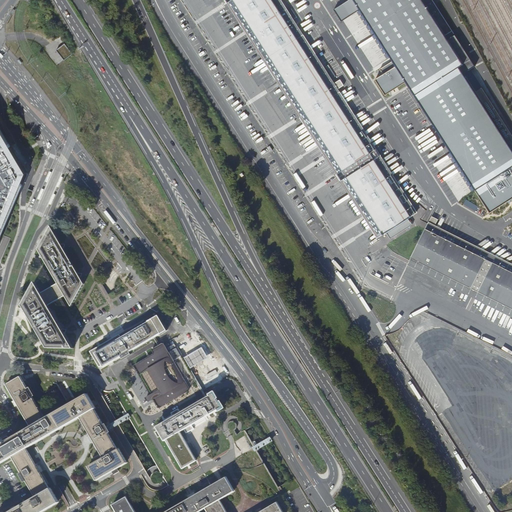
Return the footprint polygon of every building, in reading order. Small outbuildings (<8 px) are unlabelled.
[(226,0),(258,49),(257,50),(271,71),(272,71),(278,81),(277,81),(296,110),(297,110),(298,112),(298,113),(308,129),(308,128),(310,131),(315,127),(383,234),(386,232),(391,238),(413,224),(411,220),(410,221),(408,218),(411,216),(410,215),(414,213),(414,214),(417,213),(392,174),(386,178),(359,134),(363,132),(362,131),(363,130),(349,108),(356,104),(352,98),(345,102),(279,0),(226,0)] [(341,21),(360,9),(393,60),(380,68),(383,74),(375,78),(385,94),(406,81),(488,210),(511,195),(511,148),(506,140),(511,136),(511,133),(482,86),(476,89),(465,71),(475,65),(433,0),(347,0),(334,9),(341,21)] [(47,46),(43,49),(56,67),(72,54),(59,37),(51,43),(47,46)] [(0,230),(21,183),(25,173),(20,165),(12,152),(11,148),(5,140),(0,130),(0,230)] [(0,230),(0,235),(22,186),(21,183),(0,230)] [(432,216),(428,224),(435,227),(438,220),(432,216)] [(428,225),(411,259),(499,302),(496,308),(511,315),(511,266),(488,255),(486,259),(456,244),(458,240),(428,225)] [(63,247),(51,226),(38,249),(43,258),(58,283),(61,289),(65,296),(72,307),(84,284),(81,278),(79,275),(63,247)] [(41,293),(35,282),(22,305),(24,308),(44,343),(47,348),(74,349),(65,334),(63,330),(49,306),(45,299),(41,293)] [(61,289),(58,283),(55,285),(53,286),(41,293),(45,299),(49,306),(60,299),(62,298),(65,296),(61,289)] [(151,319),(152,320),(122,337),(120,334),(90,352),(99,368),(102,366),(103,367),(122,357),(123,359),(131,354),(130,352),(160,335),(168,330),(159,315),(151,319)] [(450,330),(444,332),(447,340),(453,338),(450,330)] [(154,399),(159,407),(172,400),(174,403),(177,402),(178,404),(191,396),(196,404),(206,398),(203,394),(176,348),(168,352),(164,344),(153,350),(155,354),(135,366),(137,369),(150,391),(152,394),(154,399)] [(31,427),(45,419),(21,376),(6,385),(7,385),(18,404),(31,426),(31,427)] [(222,407),(214,393),(206,398),(196,404),(156,427),(165,441),(166,440),(182,468),(197,460),(180,432),(187,428),(222,407)] [(45,419),(31,427),(9,440),(1,444),(0,444),(0,463),(12,457),(26,448),(47,436),(80,417),(94,409),(95,408),(87,394),(72,403),(67,406),(52,415),(45,419)] [(154,399),(152,394),(146,398),(148,401),(149,402),(153,400),(154,399)] [(103,458),(117,449),(95,410),(94,409),(80,417),(90,434),(103,457),(103,458)] [(130,415),(129,413),(112,423),(109,425),(107,426),(110,430),(112,429),(115,428),(131,418),(130,415)] [(0,439),(0,443),(1,444),(9,440),(7,436),(0,439)] [(271,438),(271,437),(269,438),(252,447),(254,450),(255,452),(268,444),(272,442),(273,441),(272,439),(271,438)] [(26,448),(12,457),(35,497),(49,489),(39,472),(27,450),(26,448)] [(117,449),(103,458),(88,466),(96,480),(114,470),(115,470),(127,463),(119,449),(117,449)] [(198,511),(205,508),(219,500),(221,499),(222,498),(223,498),(234,491),(225,477),(192,496),(164,511),(134,511),(126,497),(112,505),(115,511),(198,511)] [(49,489),(35,497),(25,503),(8,511),(41,511),(59,502),(51,488),(49,489)] [(259,511),(225,511),(219,500),(205,508),(207,511),(282,511),(277,502),(259,511)]
